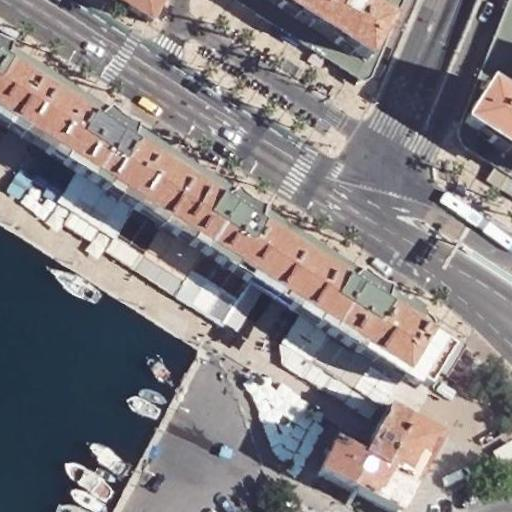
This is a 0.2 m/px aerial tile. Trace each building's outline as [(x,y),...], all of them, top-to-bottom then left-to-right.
[(149,25),(160,0),(159,0),(110,0),(117,4),(149,25)] [(403,0),(233,0),(361,83),(370,78),(403,0)] [(461,149),(511,182),(511,0),(510,0),(507,1),(454,135),(454,140),(457,146),(461,149)] [(0,45),(11,52),(12,47),(13,40),(10,39),(7,37),(4,36),(0,34),(0,45)] [(271,301),(398,383),(403,384),(409,381),(435,332),(435,327),(432,317),(426,309),(394,288),(393,295),(358,273),(364,269),(310,236),(267,208),(267,215),(231,191),(237,188),(140,126),(138,133),(105,110),(111,106),(56,73),(12,47),(11,52),(0,45),(0,124),(20,138),(271,301)] [(111,106),(105,110),(138,133),(140,126),(141,121),(138,120),(135,119),(130,117),(127,116),(125,114),(121,112),(119,109),(117,107),(115,104),(111,106)] [(237,188),(231,191),(267,215),(267,208),(268,203),(261,201),(257,200),(254,198),(252,197),(249,196),(247,193),(244,191),(242,188),(241,185),(237,188)] [(364,269),(358,273),(393,295),(394,288),(395,282),(391,282),(388,281),(384,279),(381,278),(378,276),(376,274),(374,273),(371,271),(370,268),(368,266),(364,269)] [(358,453),(332,440),(315,473),(393,511),(395,511),(438,436),(385,404),(358,453)]
